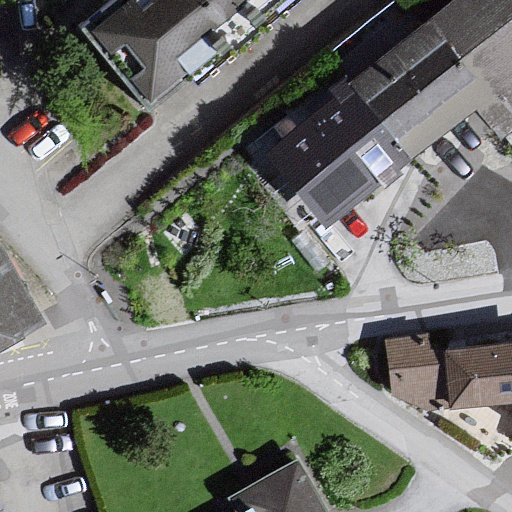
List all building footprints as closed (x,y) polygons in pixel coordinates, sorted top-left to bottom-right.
[(272,0),(97,0),(80,15),(146,97),(272,0)] [(511,0),(425,0),(265,128),(329,211),(493,81),(511,101),(511,0)] [(0,328),(42,307),(0,229),(0,328)] [(511,400),(511,335),(425,345),(423,331),(365,330),(370,397),(427,399),(427,408),(511,400)] [(223,511),(311,511),(276,451),(217,488),(223,511)] [(0,511),(23,511),(29,509),(0,465),(0,511)]
